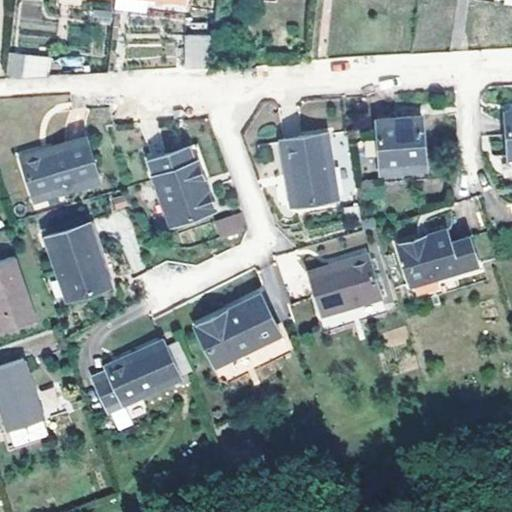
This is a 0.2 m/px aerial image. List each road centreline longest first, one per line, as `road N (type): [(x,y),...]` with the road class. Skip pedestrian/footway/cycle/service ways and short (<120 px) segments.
road 1 (residential): [(205,84),(511,68)]
road 2 (residential): [(156,299),(264,244),(205,84)]
road 3 (residential): [(7,93),(205,84)]
